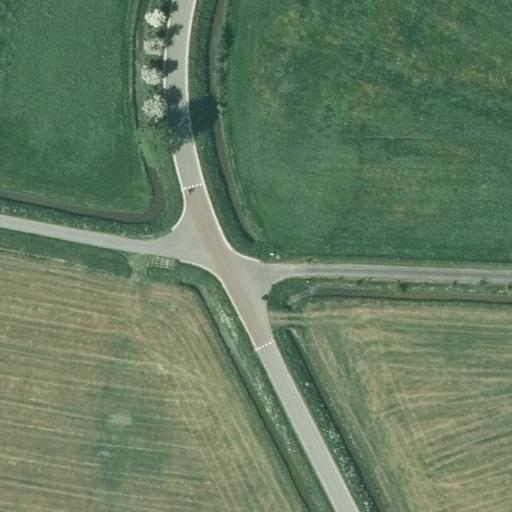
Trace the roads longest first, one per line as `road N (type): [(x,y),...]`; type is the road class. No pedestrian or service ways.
road 1 (tertiary): [(346,511),(211,241)]
road 2 (tertiary): [(211,241),(188,176),(175,94),(183,0)]
road 3 (unclassified): [(211,241),(136,246),(0,221)]
